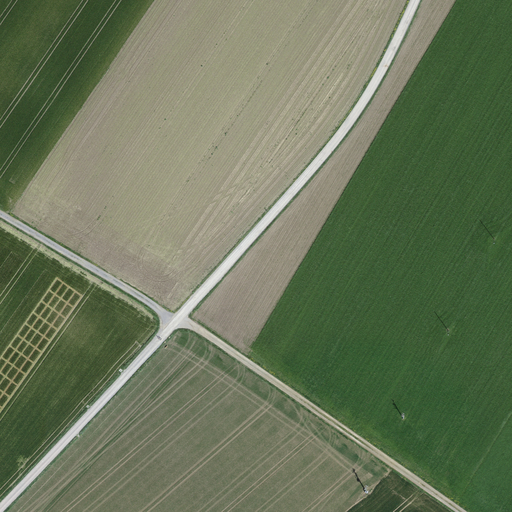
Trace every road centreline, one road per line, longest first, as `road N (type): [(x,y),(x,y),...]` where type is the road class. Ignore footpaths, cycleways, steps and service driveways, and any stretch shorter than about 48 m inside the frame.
road 1 (unclassified): [(413,0),(350,122),(5,511)]
road 2 (track): [(459,511),(180,319),(0,211)]
